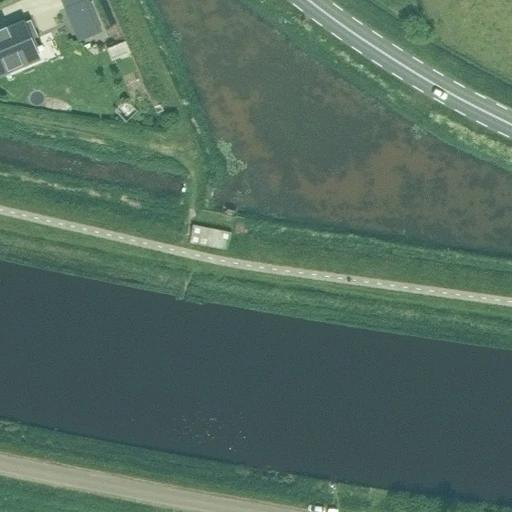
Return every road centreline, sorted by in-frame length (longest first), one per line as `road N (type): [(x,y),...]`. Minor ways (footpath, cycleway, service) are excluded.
road 1 (unclassified): [(262,511),(0,462)]
road 2 (secondary): [(511,125),(423,79),(306,0)]
